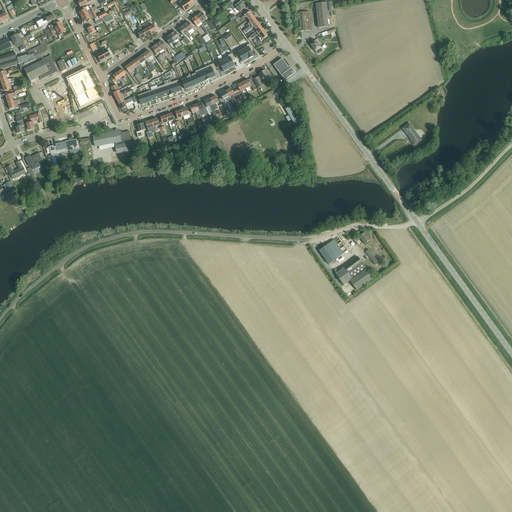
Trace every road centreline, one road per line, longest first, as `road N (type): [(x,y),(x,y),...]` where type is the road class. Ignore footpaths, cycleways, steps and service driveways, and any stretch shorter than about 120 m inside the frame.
road 1 (unclassified): [(0,319),(59,265),(117,236),(307,239),(416,222)]
road 2 (tertiary): [(416,222),(287,43)]
road 3 (residential): [(119,119),(208,90),(287,43)]
road 4 (tertiary): [(511,355),(416,222)]
road 5 (residential): [(99,77),(208,0)]
road 6 (unclassified): [(416,222),(511,145)]
